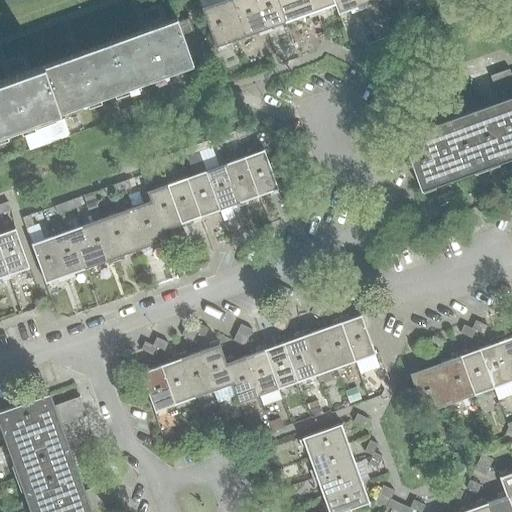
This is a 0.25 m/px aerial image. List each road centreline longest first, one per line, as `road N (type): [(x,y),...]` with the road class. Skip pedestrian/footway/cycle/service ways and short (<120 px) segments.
road 1 (residential): [(351,242),(83,334)]
road 2 (residential): [(196,503),(123,445),(83,334)]
road 3 (residential): [(351,242),(374,211),(373,177),(347,165),(324,107)]
road 4 (residential): [(478,258),(402,286),(372,273),(351,242)]
